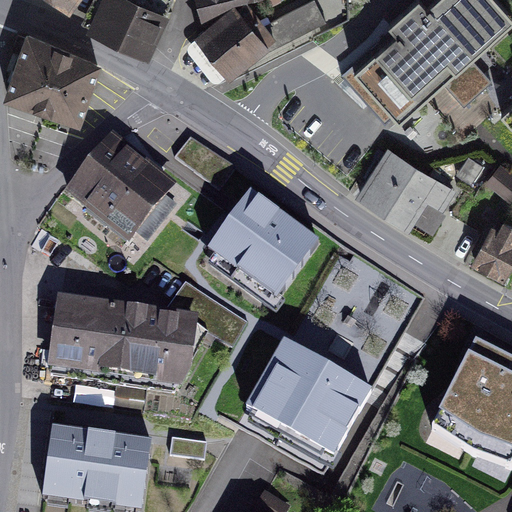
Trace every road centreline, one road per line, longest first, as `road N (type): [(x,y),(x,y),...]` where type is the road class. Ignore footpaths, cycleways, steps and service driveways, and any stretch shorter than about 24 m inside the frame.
road 1 (tertiary): [(511,316),(344,214),(239,133)]
road 2 (residential): [(7,210),(0,495)]
road 3 (residential): [(390,0),(267,97),(239,133)]
road 4 (residential): [(159,81),(150,102),(7,210)]
road 5 (tertiary): [(159,81),(0,8)]
